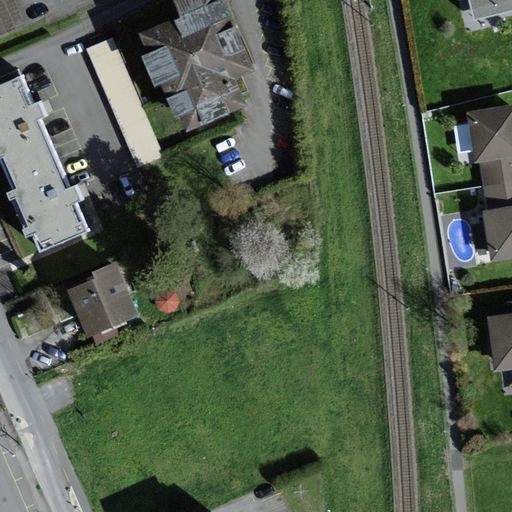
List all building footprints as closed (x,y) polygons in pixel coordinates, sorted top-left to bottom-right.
[(0,0),(0,36),(27,25),(15,0),(0,0)] [(259,69),(228,0),(176,0),(184,17),(143,35),(152,55),(146,57),(160,90),(169,86),(189,132),(251,104),(240,78),(259,69)] [(511,0),(475,0),(479,16),(511,6),(511,0)] [(114,38),(88,49),(139,167),(165,156),(114,38)] [(38,104),(25,75),(0,85),(0,159),(6,157),(19,188),(13,191),(32,236),(42,232),(47,243),(57,238),(60,244),(88,231),(77,206),(86,201),(82,191),(79,184),(73,186),(43,119),(51,116),(48,107),(45,101),(38,104)] [(475,164),(481,163),(485,187),(511,182),(511,106),(467,113),(475,164)] [(511,182),(485,187),(488,210),(483,211),(490,262),(511,259),(511,182)] [(140,314),(118,262),(97,271),(100,278),(73,290),(91,334),(140,314)] [(511,370),(511,316),(489,320),(498,373),(511,370)]
